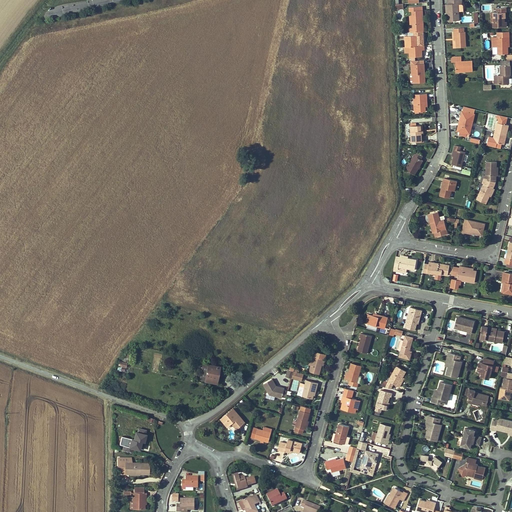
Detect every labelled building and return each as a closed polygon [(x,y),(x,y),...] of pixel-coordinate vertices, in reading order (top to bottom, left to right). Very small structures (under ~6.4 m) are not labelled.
[(458,11),(458,4),(462,4),(461,0),(449,0),(449,4),(447,4),(448,21),(459,20),(458,11)] [(424,31),(422,6),(409,7),(409,11),(412,11),(412,16),(413,24),(413,28),(409,28),(409,32),(413,32),(423,31),(424,31)] [(506,26),(506,18),(505,18),(504,18),(504,13),(505,13),(505,8),(497,8),(497,12),(495,12),(495,22),(493,22),(494,27),(506,26)] [(466,47),(465,32),(464,32),(464,28),(454,28),(454,32),(456,32),(456,47),(466,47)] [(423,31),(413,32),(413,35),(417,35),(418,42),(420,42),(420,46),(424,46),(423,31)] [(508,47),(508,40),(509,40),(509,31),(497,32),(497,37),(497,46),(498,54),(508,54),(508,47)] [(418,42),(417,35),(413,35),(405,36),(406,47),(409,47),(420,46),(420,42),(418,42)] [(422,56),(422,50),(424,50),(424,46),(420,46),(409,47),(410,52),(410,57),(411,57),(411,60),(415,59),(415,57),(422,56)] [(473,71),(472,61),(461,61),(461,56),(451,57),(452,62),(455,62),(456,71),(473,71)] [(424,76),(424,69),(425,69),(424,64),(419,64),(419,60),(411,61),(412,74),(415,74),(415,82),(415,83),(425,82),(425,76),(424,76)] [(511,75),(510,66),(501,66),(501,75),(494,75),(495,84),(508,84),(508,75),(511,75)] [(426,106),(425,98),(427,98),(427,94),(415,94),(415,98),(414,98),(414,112),(426,111),(426,106)] [(469,137),(474,114),(475,110),(467,108),(467,107),(464,106),(462,111),(461,116),(463,116),(459,131),(460,131),(459,135),(466,137),(466,136),(469,137)] [(506,137),(509,125),(506,124),(507,117),(497,115),(496,118),(499,118),(498,123),(497,122),(494,138),(489,136),(487,145),(496,147),(497,143),(503,144),(504,137),(506,137)] [(422,141),(421,125),(416,125),(411,125),(412,142),(422,141)] [(462,167),(466,152),(460,151),(461,147),(455,145),(454,149),(455,150),(454,156),(451,164),(462,167)] [(414,174),(423,160),(421,159),(423,155),(416,152),(406,169),(414,174)] [(496,175),(497,162),(486,161),(486,180),(495,182),(496,180),(496,175)] [(454,191),(457,181),(444,178),(443,182),(444,182),(443,188),(442,188),(440,196),(449,198),(451,190),(454,191)] [(493,188),(495,184),(495,182),(486,180),(485,180),(484,184),(482,188),(477,199),(486,203),(492,191),(493,188)] [(448,233),(444,219),(440,220),(438,211),(428,214),(431,223),(432,222),(434,232),(436,232),(437,236),(448,233)] [(482,235),(485,224),(465,219),(462,232),(466,233),(467,231),(472,232),(472,233),(482,235)] [(415,270),(416,260),(407,258),(400,257),(396,256),(393,270),(397,271),(398,267),(407,268),(415,270)] [(448,275),(450,265),(429,261),(429,264),(427,272),(436,273),(441,274),(448,275)] [(427,272),(429,264),(425,263),(423,272),(436,275),(436,273),(427,272)] [(475,283),(477,271),(473,270),(463,269),(463,267),(459,266),(459,268),(458,275),(457,279),(452,278),(450,287),(458,289),(459,284),(460,285),(461,280),(475,283)] [(511,273),(505,272),(503,282),(505,282),(504,292),(511,293),(511,273)] [(415,330),(417,323),(417,321),(419,321),(422,310),(410,307),(404,327),(415,330)] [(366,323),(368,323),(377,326),(385,328),(387,320),(392,322),(394,317),(392,317),(392,318),(391,318),(379,315),(378,316),(373,315),(367,313),(366,315),(368,316),(366,323)] [(454,328),(458,329),(459,328),(460,328),(460,329),(467,331),(467,332),(471,333),(475,321),(457,316),(454,328)] [(505,331),(500,331),(487,328),(488,327),(482,326),(480,338),(502,342),(505,331)] [(372,336),(361,333),(359,337),(361,338),(360,342),(361,342),(360,346),(359,346),(357,351),(367,353),(372,336)] [(399,356),(410,359),(412,351),(410,351),(413,338),(405,335),(404,340),(400,339),(397,349),(401,350),(399,356)] [(326,354),(312,350),(310,355),(314,356),(311,364),(309,371),(319,374),(322,365),(324,359),(325,359),(326,354)] [(446,374),(457,378),(462,361),(459,361),(461,356),(449,352),(447,358),(449,358),(448,363),(451,364),(450,366),(448,366),(446,374)] [(129,360),(130,354),(125,354),(120,361),(127,362),(127,360),(129,360)] [(511,365),(511,362),(511,357),(505,356),(503,363),(511,365)] [(481,376),(489,379),(494,361),(484,358),(483,363),(480,362),(477,370),(479,371),(482,372),(482,374),(481,376)] [(205,380),(208,364),(203,363),(200,379),(205,380)] [(362,376),(359,375),(361,366),(351,363),(349,372),(347,379),(350,380),(348,384),(357,387),(358,383),(360,383),(362,376)] [(219,371),(220,367),(208,364),(205,380),(217,383),(219,374),(219,371)] [(397,366),(393,373),(390,371),(383,383),(382,383),(382,386),(391,388),(391,386),(393,383),(399,387),(401,383),(400,382),(403,377),(406,371),(397,366)] [(511,379),(507,378),(504,378),(503,387),(501,387),(499,397),(505,398),(505,396),(510,397),(510,392),(511,389),(511,379)] [(264,384),(270,394),(282,398),(282,397),(286,398),(288,391),(277,388),(276,386),(272,379),(264,384)] [(293,379),(290,391),(296,392),(299,380),(293,379)] [(318,383),(306,380),(305,384),(300,382),(297,395),(313,399),(314,395),(316,386),(317,387),(318,383)] [(452,384),(440,381),(438,390),(439,391),(439,393),(436,392),(435,397),(433,396),(431,402),(440,404),(442,399),(445,400),(447,401),(452,384)] [(345,388),(342,399),(343,400),(343,402),(341,409),(355,413),(356,409),(358,403),(356,403),(357,399),(351,398),(354,390),(345,388)] [(479,403),(486,406),(489,396),(475,392),(475,390),(470,389),(468,395),(469,395),(468,402),(472,403),(473,402),(479,403)] [(381,390),(376,406),(382,408),(386,409),(388,403),(390,396),(391,397),(392,393),(381,390)] [(227,427),(231,423),(235,420),(240,426),(245,422),(233,408),(221,419),(227,427)] [(300,410),(294,431),(303,433),(304,429),(305,429),(307,420),(309,413),(300,410)] [(425,438),(437,441),(441,425),(439,424),(436,423),(437,418),(428,415),(427,421),(429,421),(427,426),(430,427),(429,429),(428,429),(425,438)] [(493,419),(490,429),(496,431),(496,429),(509,432),(509,431),(511,432),(511,421),(499,418),(498,420),(493,419)] [(339,423),(334,441),(344,444),(344,443),(348,444),(350,437),(346,436),(349,426),(339,423)] [(381,423),(378,433),(373,431),(371,439),(375,441),(388,445),(389,440),(388,440),(387,440),(389,433),(391,426),(381,423)] [(251,437),(261,440),(264,441),(268,442),(272,429),(264,427),(263,430),(258,429),(254,427),(251,437)] [(140,449),(141,444),(142,442),(143,442),(144,442),(146,434),(145,434),(146,430),(139,428),(138,432),(136,432),(134,439),(131,439),(129,447),(140,449)] [(479,445),(481,437),(475,435),(473,435),(475,430),(465,428),(461,445),(470,448),(471,443),(473,443),(479,445)] [(278,449),(291,453),(292,451),(298,452),(300,453),(302,443),(288,439),(287,444),(280,442),(278,449)] [(367,443),(359,441),(357,448),(365,450),(367,443)] [(350,446),(348,454),(355,456),(357,449),(357,448),(350,446)] [(445,455),(453,457),(455,450),(447,448),(445,455)] [(360,471),(353,469),(359,449),(357,449),(355,456),(353,462),(350,471),(359,474),(360,471)] [(361,469),(360,472),(373,475),(377,462),(376,462),(378,454),(366,450),(361,469)] [(461,460),(463,452),(455,450),(453,457),(461,460)] [(420,464),(427,465),(428,464),(431,464),(431,466),(436,470),(442,462),(435,456),(432,460),(428,460),(429,456),(421,455),(420,464)] [(130,457),(118,457),(118,466),(121,466),(125,466),(125,473),(129,473),(130,473),(130,472),(140,472),(140,474),(149,474),(149,463),(132,463),(130,463),(130,457)] [(469,462),(466,472),(475,474),(474,476),(474,478),(482,480),(485,468),(477,465),(477,464),(475,464),(476,460),(467,457),(466,461),(469,462)] [(332,471),(346,468),(344,458),(337,460),(329,462),(329,460),(325,461),(327,469),(331,468),(332,471)] [(463,475),(466,474),(466,472),(469,462),(459,467),(463,475)] [(247,486),(252,485),(250,478),(249,478),(245,479),(244,476),(239,477),(238,474),(234,475),(238,490),(248,487),(247,486)] [(186,477),(186,480),(186,482),(182,482),(182,489),(186,489),(186,487),(198,488),(198,477),(186,477)] [(134,492),(133,492),(133,501),(130,501),(130,509),(145,509),(145,504),(145,497),(146,497),(146,493),(144,493),(144,487),(134,487),(134,492)] [(384,502),(394,508),(400,499),(403,501),(408,493),(404,491),(403,492),(395,487),(395,488),(391,495),(389,495),(389,494),(384,502)] [(272,506),(277,504),(276,503),(282,500),(283,501),(287,499),(284,493),(280,495),(278,490),(277,490),(266,495),(272,506)] [(239,503),(243,511),(244,510),(245,511),(257,511),(254,505),(259,503),(259,502),(255,495),(239,503)] [(176,511),(180,511),(180,510),(188,510),(194,510),(195,499),(180,499),(180,504),(177,504),(176,511)] [(416,510),(424,511),(439,511),(440,511),(434,510),(436,503),(432,502),(432,503),(427,501),(420,499),(416,510)] [(301,507),(304,508),(303,510),(307,511),(318,511),(320,507),(303,500),(301,507)]
